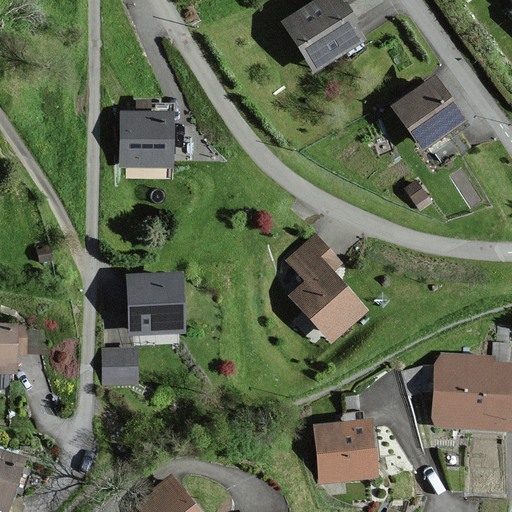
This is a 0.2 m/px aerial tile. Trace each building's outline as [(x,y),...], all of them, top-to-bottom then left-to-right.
[(359,45),(332,0),(327,0),(286,25),(315,72),(359,45)] [(460,123),(434,82),(393,109),(418,149),(460,123)] [(170,167),(171,119),(122,118),(121,166),(170,167)] [(334,266),(310,237),(282,261),(300,283),(284,296),(324,344),(362,313),(327,272),(334,266)] [(178,280),(128,282),(130,335),(181,333),(178,280)] [(23,355),(23,329),(0,328),(0,373),(13,374),(13,355),(23,355)] [(133,386),(133,353),(102,353),(102,386),(133,386)] [(492,360),(437,355),(432,427),(508,433),(511,379),(511,368),(492,367),(492,360)] [(368,426),(317,431),(321,483),(373,479),(368,426)] [(23,463),(0,455),(0,509),(6,511),(23,463)] [(142,511),(194,511),(170,480),(137,506),(142,511)]
